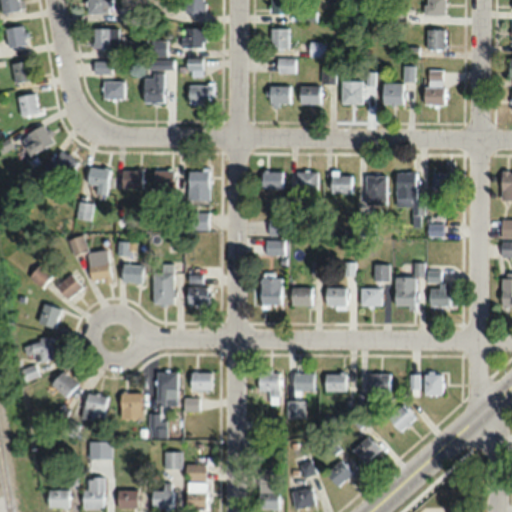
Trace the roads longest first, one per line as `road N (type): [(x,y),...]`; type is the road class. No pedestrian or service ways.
road 1 (residential): [(234,511),(236,0)]
road 2 (residential): [(83,121),(123,136),(511,138)]
road 3 (residential): [(480,410),(478,0)]
road 4 (residential): [(140,335),(511,340)]
road 5 (secondary): [(367,511),(511,383)]
road 6 (residential): [(107,361),(123,360),(139,343),(133,319),(118,311),(101,314),(88,336),(107,361)]
road 7 (residential): [(83,121),(69,91),(55,0)]
